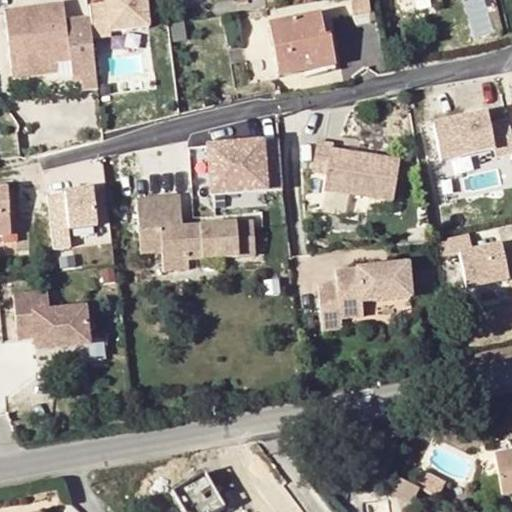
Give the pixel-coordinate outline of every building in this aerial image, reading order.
[(90,0),(93,32),(150,29),(147,0),(90,0)] [(350,0),(352,12),(369,9),(367,0),(350,0)] [(67,22),(65,4),(6,11),(11,57),(52,53),(53,63),(71,60),(73,76),(83,75),(97,74),(90,19),(67,22)] [(318,16),(269,26),(279,76),(323,68),(318,42),(323,41),(318,16)] [(329,40),(323,41),(318,42),(323,68),(333,66),(329,40)] [(52,53),(11,57),(14,77),(54,72),(53,63),(52,53)] [(97,74),(83,75),(85,90),(98,89),(97,74)] [(511,130),(509,117),(490,120),(488,109),(432,119),(440,160),(498,149),(499,156),(511,153),(511,130)] [(211,138),(213,150),(240,144),(236,125),(203,133),(204,139),(211,138)] [(359,192),(311,199),(316,232),(387,220),(385,207),(403,204),(396,160),(375,163),(377,174),(356,177),(359,192)] [(51,248),(70,247),(69,228),(97,227),(94,187),(47,189),(51,248)] [(194,258),(226,257),(258,255),(255,222),(200,226),(199,231),(189,231),(189,226),(186,226),(184,197),(143,199),(144,233),(168,232),(169,252),(170,271),(195,269),(194,258)] [(146,252),(169,252),(168,232),(144,233),(146,252)] [(470,232),(438,238),(441,255),(460,252),(467,287),(509,279),(502,241),(472,246),(470,232)] [(194,258),(195,269),(227,267),(226,257),(194,258)] [(47,292),(13,297),(18,331),(35,328),(37,339),(39,352),(92,344),(86,306),(50,312),(47,292)] [(407,299),(336,294),(333,336),(400,341),(400,346),(418,347),(419,317),(406,316),(407,299)] [(35,328),(18,331),(19,342),(37,339),(35,328)] [(449,473),(458,458),(440,447),(431,462),(449,473)] [(511,453),(498,456),(506,496),(511,494),(511,453)] [(424,473),(416,489),(421,491),(440,501),(447,486),(424,473)] [(416,489),(394,477),(387,492),(413,506),(421,491),(416,489)]
